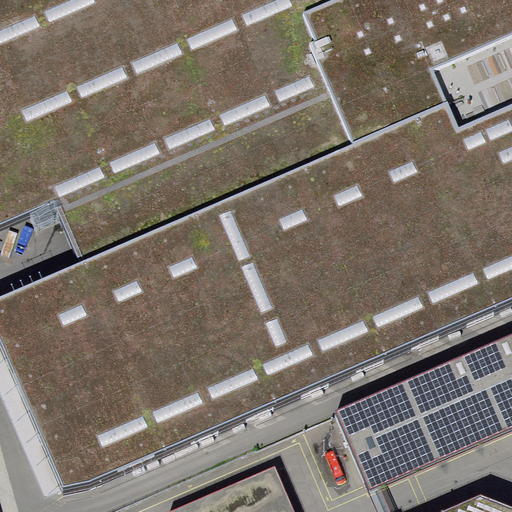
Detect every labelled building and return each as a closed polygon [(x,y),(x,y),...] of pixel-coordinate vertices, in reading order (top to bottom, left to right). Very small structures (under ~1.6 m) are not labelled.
[(511,0),(0,0),(0,223),(53,200),(81,262),(0,295),(0,341),(61,487),(90,481),(511,297),(511,0)] [(511,334),(336,411),(370,490),(511,429),(511,334)] [(63,490),(61,487),(0,341),(0,392),(45,496),(63,490)] [(294,511),(275,468),(171,511),(294,511)] [(511,511),(511,507),(480,495),(441,511),(511,511)]
